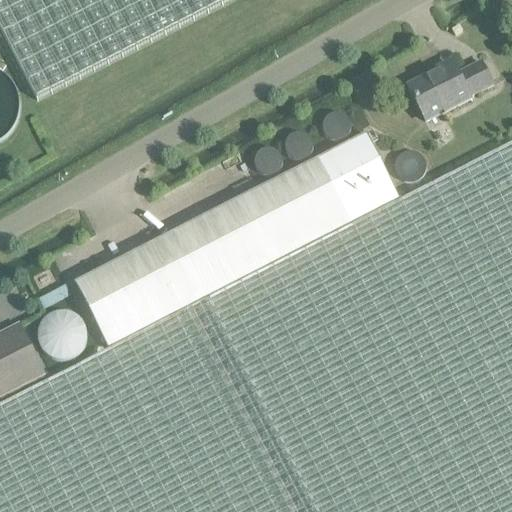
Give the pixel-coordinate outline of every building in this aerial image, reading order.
[(0,0),(0,28),(37,100),(231,0),(0,0)] [(409,89),(427,123),(471,100),(470,98),(494,86),(482,64),(458,76),(453,66),(409,89)] [(18,100),(18,99),(17,93),(15,87),(12,80),(8,76),(4,72),(0,69),(0,128),(3,127),(8,123),(12,118),(15,112),(17,106),(18,100)] [(400,202),(367,136),(76,285),(110,351),(400,202)] [(0,407),(0,511),(511,511),(511,145),(400,202),(278,267),(110,351),(0,407)] [(89,334),(89,333),(88,329),(87,324),(85,319),(82,315),(79,312),(73,309),(64,306),(60,306),(54,308),(49,309),(43,314),(40,317),(37,322),(36,328),(35,333),(36,338),(37,343),(39,347),(42,351),(46,355),(51,358),(57,360),(61,360),(66,360),(71,358),(75,357),(80,353),(84,348),(86,345),(88,338),(89,334)] [(20,327),(0,336),(0,399),(45,377),(20,327)]
